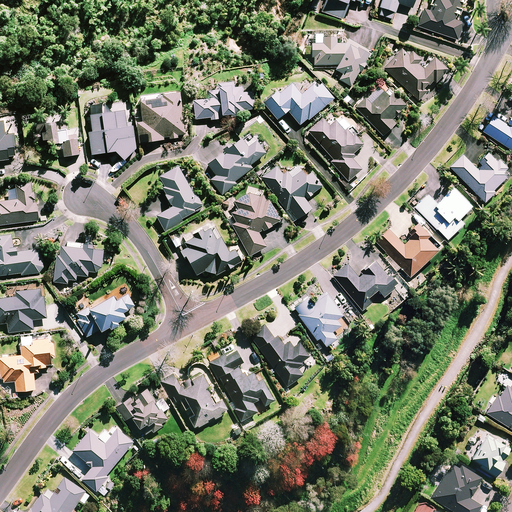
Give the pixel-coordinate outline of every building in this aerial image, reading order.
[(312,0),(310,7),(343,19),(349,0),(353,0),(360,2),(361,0),(312,0)] [(414,0),(382,0),(378,14),(392,18),(394,11),(396,12),(399,3),(412,7),(414,0)] [(464,22),(455,19),(457,13),(459,14),(464,0),(432,0),(429,10),(424,8),(418,26),(458,39),(464,22)] [(312,32),(312,57),(314,57),(314,65),(336,65),(335,69),(343,73),(340,79),(351,86),(360,71),(361,72),(367,61),(365,60),(370,52),(350,41),(347,42),(338,43),(337,36),(323,37),(323,33),(312,32)] [(413,50),(412,51),(408,47),(405,51),(401,48),(384,67),(419,100),(427,91),(425,88),(433,79),(436,82),(448,69),(435,56),(429,63),(423,57),(422,58),(413,50)] [(234,87),(234,82),(218,84),(219,89),(208,90),(209,98),(194,100),(196,118),(211,117),(211,119),(223,117),(222,114),(235,112),(236,114),(245,113),(245,110),(255,108),(253,91),(243,92),(242,86),(234,87)] [(322,83),(318,87),(314,83),(302,93),(293,82),(280,93),(278,91),(264,102),(277,119),(288,110),(301,125),(334,98),(322,83)] [(385,91),(380,86),(372,94),(370,92),(355,107),(383,135),(396,122),(393,118),(407,105),(389,87),(385,91)] [(169,138),(178,137),(178,134),(185,133),(180,91),(163,94),(163,92),(140,95),(143,120),(137,120),(140,142),(164,139),(164,136),(169,135),(169,138)] [(135,148),(132,121),(130,103),(107,106),(107,102),(90,104),(93,130),(89,131),(92,153),(117,150),(125,159),(135,148)] [(33,131),(34,142),(39,141),(39,145),(44,144),(44,139),(48,139),(49,143),(63,141),(65,156),(80,153),(77,134),(68,135),(65,116),(43,119),(35,121),(37,131),(33,131)] [(511,121),(509,126),(493,116),(483,131),(511,149),(511,121)] [(345,126),(343,127),(336,119),(330,124),(324,117),(309,131),(334,159),(331,161),(348,181),(362,168),(353,158),(356,155),(354,152),(364,143),(355,133),(353,135),(345,126)] [(0,159),(9,159),(8,156),(16,155),(14,135),(13,131),(4,132),(3,120),(0,120),(0,159)] [(248,145),(242,137),(208,163),(217,175),(211,179),(222,194),(237,184),(235,181),(252,167),(250,164),(266,152),(256,139),(248,145)] [(497,161),(488,152),(474,166),(463,155),(451,167),(485,202),(495,192),(493,190),(507,176),(503,172),(507,167),(499,159),(497,161)] [(182,218),(205,206),(199,193),(195,195),(178,165),(159,176),(165,186),(162,187),(173,206),(157,215),(165,231),(183,221),(182,218)] [(306,175),(298,165),(285,175),(277,165),(262,176),(286,209),(288,208),(296,219),(312,207),(305,198),(322,186),(311,172),(306,175)] [(9,188),(10,199),(0,199),(0,224),(39,220),(37,202),(34,202),(32,182),(16,184),(17,187),(9,188)] [(472,205),(453,187),(438,203),(428,194),(415,207),(448,239),(464,223),(459,219),(472,205)] [(256,197),(252,190),(234,200),(238,208),(232,211),(237,221),(232,224),(250,255),(267,246),(259,232),(279,220),(264,193),(256,197)] [(429,234),(417,223),(408,231),(412,235),(404,244),(389,229),(376,242),(390,256),(387,259),(396,269),(400,266),(411,277),(441,246),(429,234)] [(180,245),(182,249),(180,250),(187,263),(189,262),(196,275),(206,270),(215,272),(217,274),(242,260),(236,248),(229,252),(214,225),(204,231),(203,228),(192,234),(194,237),(180,245)] [(13,247),(12,234),(0,235),(0,275),(21,272),(22,274),(40,272),(43,265),(41,248),(18,251),(18,247),(13,247)] [(83,246),(62,244),(61,254),(57,254),(54,281),(69,283),(69,279),(77,279),(77,275),(88,276),(89,271),(97,272),(102,267),(104,249),(93,248),(94,243),(83,242),(83,246)] [(387,274),(375,260),(358,275),(347,263),(333,275),(363,310),(372,302),(368,297),(378,289),(385,297),(399,285),(388,272),(387,274)] [(17,283),(17,290),(18,296),(0,297),(0,323),(8,322),(9,332),(34,329),(33,319),(46,317),(43,287),(30,288),(30,282),(17,283)] [(343,314),(326,292),(312,302),(308,296),(293,307),(317,340),(321,338),(327,346),(337,338),(332,331),(341,325),(337,319),(343,314)] [(111,325),(112,327),(120,323),(119,321),(127,316),(124,311),(135,304),(129,293),(117,299),(114,294),(75,315),(86,336),(101,329),(102,330),(111,325)] [(303,364),(301,362),(310,355),(301,341),(294,346),(289,340),(284,344),(277,334),(274,336),(265,324),(250,334),(287,386),(303,375),(298,368),(303,364)] [(51,343),(50,333),(20,336),(22,355),(0,356),(0,365),(1,382),(16,381),(16,390),(36,388),(34,372),(39,372),(39,367),(52,366),(51,357),(55,356),(54,343),(51,343)] [(244,371),(242,372),(238,364),(243,362),(237,349),(226,355),(225,353),(209,361),(218,378),(221,377),(229,394),(224,396),(239,421),(250,416),(258,412),(253,401),(261,398),(264,405),(275,400),(262,372),(256,375),(254,372),(246,375),(244,371)] [(180,399),(186,409),(190,407),(193,414),(189,416),(195,427),(229,410),(219,392),(212,395),(207,385),(209,385),(203,373),(181,383),(175,372),(161,380),(170,397),(173,395),(176,401),(180,399)] [(511,377),(504,372),(498,381),(506,386),(501,394),(499,393),(486,412),(511,428),(511,377)] [(157,401),(148,387),(133,397),(131,396),(119,404),(131,421),(135,419),(138,424),(135,426),(140,432),(143,430),(147,436),(170,420),(163,411),(169,407),(163,397),(157,401)] [(97,490),(97,489),(101,493),(106,488),(102,484),(109,476),(106,474),(134,441),(117,427),(105,442),(90,429),(73,450),(93,466),(82,478),(97,490)] [(511,446),(487,431),(471,457),(490,468),(488,471),(496,476),(505,462),(503,460),(511,446)] [(482,477),(454,460),(441,480),(431,497),(455,511),(477,511),(482,505),(470,497),(482,477)] [(90,493),(65,476),(54,492),(47,487),(28,511),(78,511),(73,508),(75,506),(80,509),(90,493)]
